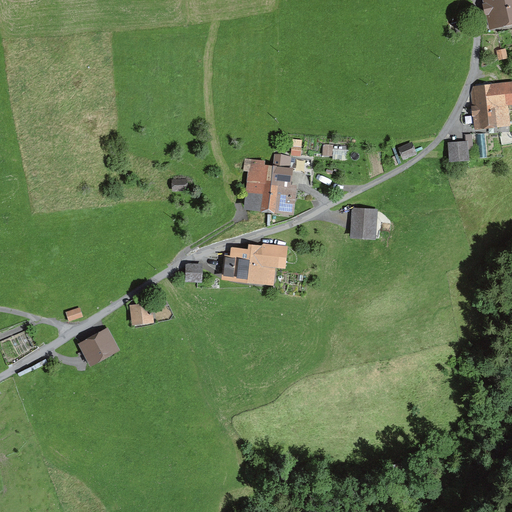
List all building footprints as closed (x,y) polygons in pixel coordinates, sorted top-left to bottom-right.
[(511,0),(483,0),(488,27),(511,23),(511,0)] [(511,90),(511,85),(470,87),(472,129),(497,127),(496,106),(511,105),(511,90)] [(463,144),(446,145),(446,162),(464,161),(463,144)] [(410,145),(398,150),(401,159),(413,155),(410,145)] [(299,147),(290,146),(289,155),(297,156),(299,147)] [(272,168),(269,209),(288,211),(292,158),(273,156),(272,168)] [(269,209),(272,168),(259,167),(260,162),(244,161),(244,172),(246,172),(243,207),(269,209)] [(185,180),(175,180),(176,189),(185,189),(185,180)] [(373,212),(351,209),(348,238),(370,241),(373,212)] [(249,279),(253,245),(250,244),(249,253),(234,251),(234,258),(225,257),(222,276),(249,279)] [(253,245),(249,279),(273,282),(275,261),(285,263),(287,248),(253,245)] [(198,273),(186,272),(185,281),(198,282),(198,273)] [(152,302),(132,303),(133,320),(153,319),(152,302)] [(78,309),(65,313),(67,321),(80,317),(78,309)] [(101,332),(76,344),(87,365),(111,353),(101,332)]
